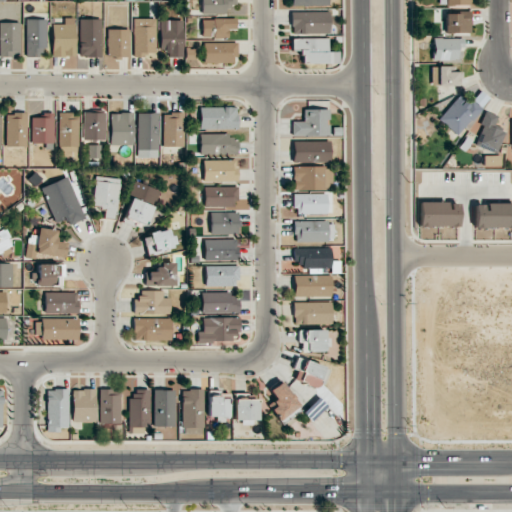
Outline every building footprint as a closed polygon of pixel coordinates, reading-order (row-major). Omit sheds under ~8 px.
[(200,0),(201,14),(228,13),(228,5),(236,5),(235,0),(200,0)] [(290,12),(291,34),(329,33),(328,11),(290,12)] [(444,33),(470,33),(470,13),(445,12),(444,33)] [(75,56),(74,18),(64,18),(64,24),(51,24),(52,57),(75,56)] [(133,55),(155,56),(156,19),(133,18),(133,55)] [(236,29),(235,18),(201,19),(202,38),(228,37),(228,29),(236,29)] [(25,56),(46,56),(46,19),(26,19),(25,56)] [(101,19),(79,19),(79,57),(100,57),(101,19)] [(183,57),(183,20),(160,20),(159,49),(165,49),(165,57),(183,57)] [(20,23),(0,22),(0,56),(19,56),(20,23)] [(129,57),(129,29),(107,29),(107,56),(129,57)] [(339,64),(339,52),(327,51),(328,39),(292,38),(291,50),(302,50),(302,63),(339,64)] [(433,60),(458,60),(458,50),(463,50),(463,38),(433,38),(433,60)] [(235,42),(203,43),(203,63),(235,62),(235,42)] [(460,67),(433,68),(434,87),(460,86),(460,67)] [(490,99),(480,90),(469,102),(460,94),(438,119),(457,136),(490,99)] [(199,129),(237,129),(236,107),(199,107),(199,129)] [(329,109),(302,109),(303,121),(291,122),(291,136),(328,136),(328,119),(329,119),(329,109)] [(475,146),(497,154),(505,130),(494,126),(497,116),(484,111),(479,126),(482,127),(475,146)] [(58,113),(59,152),(79,151),(78,112),(58,113)] [(84,140),(105,140),(104,112),(83,113),(84,140)] [(26,147),(26,113),(6,113),(5,147),(26,147)] [(54,113),(41,113),(41,118),(31,117),(30,143),(53,143),(54,113)] [(132,113),(110,113),(110,145),(133,145),(132,113)] [(157,113),(136,113),(137,158),(158,157),(157,113)] [(184,113),(162,113),(163,147),(184,147),(184,113)] [(199,155),(237,154),(237,139),(229,139),(229,133),(199,134),(199,155)] [(292,163),(329,162),(329,141),(292,142),(292,163)] [(500,165),(500,156),(484,156),(484,165),(500,165)] [(236,160),(202,160),(203,181),(237,181),(236,160)] [(293,190),(330,189),(330,166),(292,167),(293,190)] [(85,218),(66,176),(40,188),(55,223),(66,218),(69,225),(85,218)] [(103,217),(115,218),(119,179),(95,176),(92,205),(104,207),(103,217)] [(159,190),(134,181),(130,192),(155,201),(159,190)] [(236,186),(203,187),(203,207),(236,206),(236,186)] [(326,193),(293,194),(293,214),(326,213),(326,193)] [(153,207),(131,198),(122,220),(143,229),(153,207)] [(458,202),(419,202),(418,226),(458,227),(458,202)] [(511,203),(473,203),(473,228),(511,227),(511,203)] [(210,234),(239,234),(239,212),(209,212),(210,234)] [(293,242),(326,242),(326,220),(293,221),(293,242)] [(0,251),(12,246),(4,228),(0,229),(0,251)] [(66,242),(56,241),(57,230),(37,228),(37,235),(28,234),(26,258),(35,259),(36,254),(65,257),(66,242)] [(175,247),(171,229),(143,235),(146,253),(175,247)] [(203,261),(237,260),(237,239),(203,240),(203,261)] [(292,249),(293,262),(299,262),(300,270),(337,269),(337,261),(330,261),(330,247),(292,249)] [(174,286),(174,263),(157,262),(156,271),(145,271),(144,285),(174,286)] [(12,263),(0,263),(0,287),(11,287),(12,263)] [(64,264),(37,264),(37,278),(37,286),(63,286),(64,264)] [(204,266),(205,286),(238,286),(238,266),(204,266)] [(293,297),(330,296),(329,275),(292,275),(293,297)] [(162,291),(141,290),(141,298),(133,298),(132,314),(169,314),(170,298),(162,297),(162,291)] [(78,313),(78,292),(44,292),(44,313),(78,313)] [(201,313),(239,312),(238,292),(201,293),(201,313)] [(330,301),(293,302),(293,324),(331,323),(330,301)] [(233,342),(233,333),(239,332),(238,317),(202,318),(202,331),(197,331),(197,342),(233,342)] [(133,340),(171,340),(170,318),(132,318),(133,340)] [(328,352),(328,337),(324,337),(324,330),(298,329),(297,344),(301,344),(301,351),(328,352)] [(292,369),(299,372),(296,380),(316,387),(318,381),(324,383),(329,369),(297,357),(292,369)] [(268,389),(276,407),(273,408),(278,419),(298,410),(285,381),(268,389)] [(67,389),(46,389),(46,430),(68,430),(67,389)] [(95,422),(95,390),(72,389),(71,422),(95,422)] [(148,389),(130,389),(129,433),(147,433),(148,389)] [(202,389),(181,390),(182,433),(203,433),(202,389)] [(119,390),(99,390),(99,424),(120,423),(119,390)] [(152,426),(173,427),(174,390),(153,390),(152,426)] [(208,417),(215,417),(215,420),(229,420),(228,394),(208,395),(208,417)] [(311,421),(327,406),(318,397),(302,412),(311,421)] [(257,399),(233,399),(234,422),(257,421),(257,399)]
